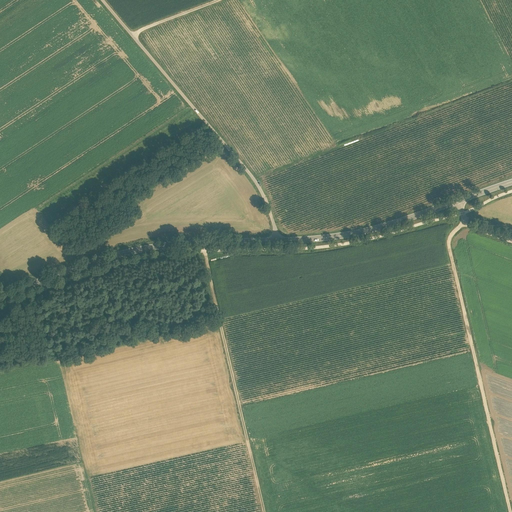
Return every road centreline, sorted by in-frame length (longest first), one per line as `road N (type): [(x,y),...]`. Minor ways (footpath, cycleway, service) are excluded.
road 1 (track): [(509,511),(449,247),(465,220)]
road 2 (unclassified): [(275,240),(256,184),(102,0)]
road 3 (secondary): [(0,297),(136,250),(275,240)]
road 4 (secondary): [(275,240),(367,230),(458,200)]
